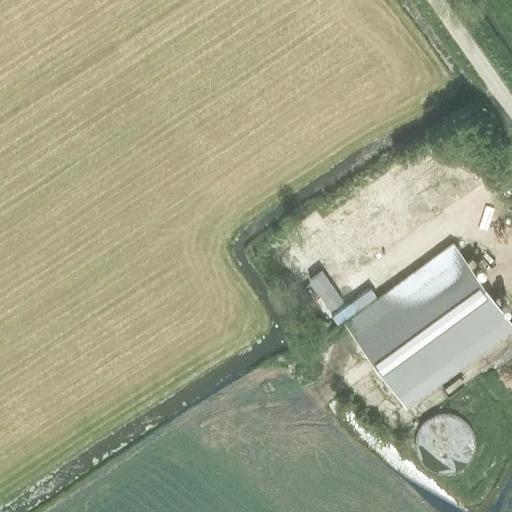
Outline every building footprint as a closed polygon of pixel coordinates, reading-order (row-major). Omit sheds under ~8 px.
[(456,164),(476,150),(464,131),(443,144),(456,164)] [(434,218),(399,171),(335,219),(333,217),(325,224),(329,229),(316,238),(313,234),(288,252),(292,258),(288,261),(302,281),(340,253),(366,289),(442,234),(431,220),(434,218)] [(511,325),(453,244),(345,324),(404,405),(511,326),(511,325)] [(307,333),(323,338),(328,322),(312,317),(307,333)] [(412,448),(413,454),(415,460),(418,465),(423,470),(428,474),(433,477),(439,478),(445,479),(451,479),(456,477),(461,475),(465,472),(469,468),(472,463),(475,457),(477,451),(477,443),(476,437),(473,431),(469,425),(465,420),(459,417),(453,414),(446,413),(439,414),(431,416),(426,420),(420,424),(417,430),(414,435),(412,442),(412,448)]
